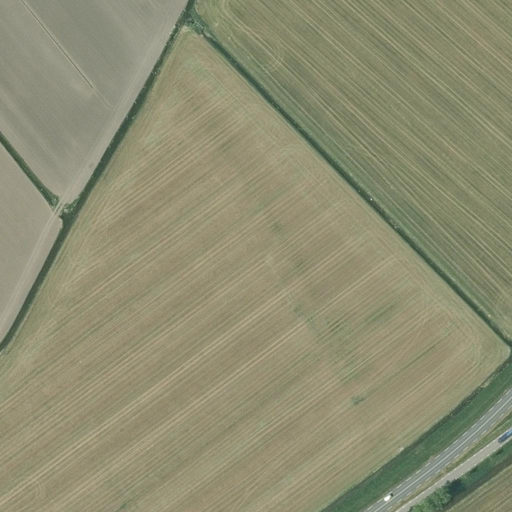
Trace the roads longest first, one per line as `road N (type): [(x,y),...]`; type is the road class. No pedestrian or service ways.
road 1 (primary): [(374,511),(511,396)]
road 2 (unclassified): [(403,511),(511,432)]
